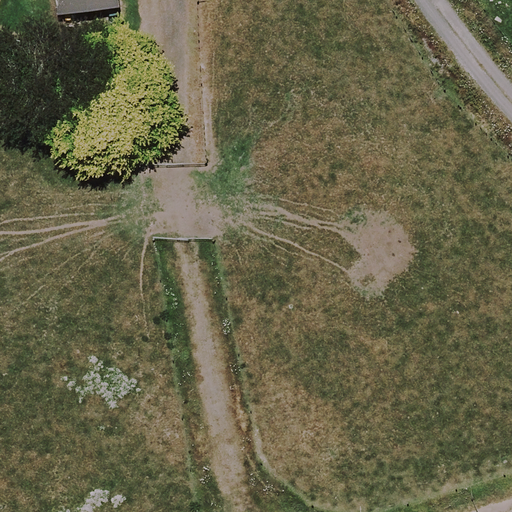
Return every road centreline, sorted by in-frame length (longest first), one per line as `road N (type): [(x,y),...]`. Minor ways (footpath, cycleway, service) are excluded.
road 1 (unknown): [(169,0),(194,340),(235,511)]
road 2 (unknown): [(403,0),(511,130)]
